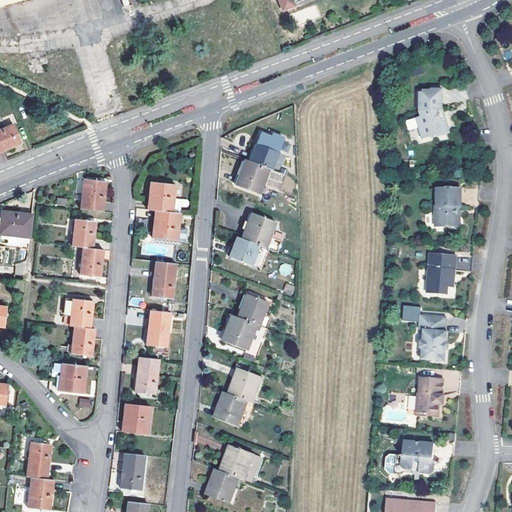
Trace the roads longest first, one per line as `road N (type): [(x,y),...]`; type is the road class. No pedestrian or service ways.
road 1 (residential): [(175,511),(209,108)]
road 2 (residential): [(117,145),(124,215),(102,439)]
road 3 (residential): [(504,166),(481,325),(486,446)]
road 4 (residential): [(209,108),(461,15)]
road 5 (residential): [(454,0),(206,93)]
road 6 (residential): [(461,15),(493,99),(504,166)]
road 7 (residential): [(102,439),(62,422),(0,360)]
road 8 (residential): [(0,193),(117,145)]
